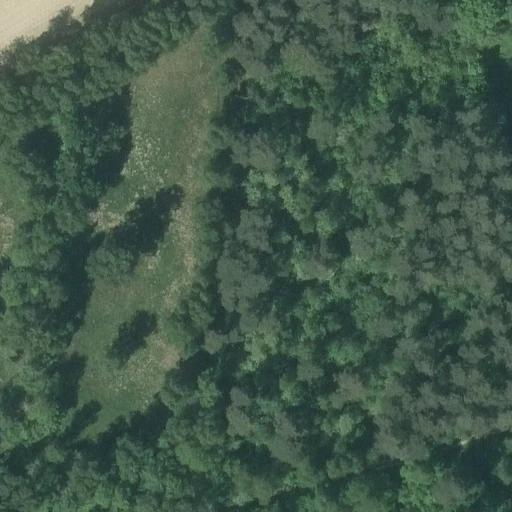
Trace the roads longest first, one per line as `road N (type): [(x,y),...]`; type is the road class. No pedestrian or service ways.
road 1 (track): [(215,511),(511,425)]
road 2 (track): [(0,75),(122,0)]
